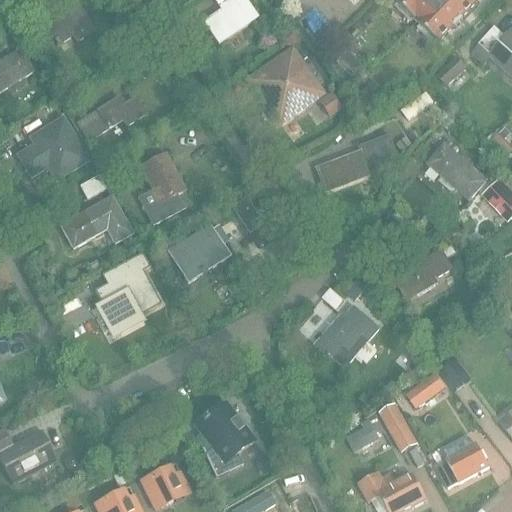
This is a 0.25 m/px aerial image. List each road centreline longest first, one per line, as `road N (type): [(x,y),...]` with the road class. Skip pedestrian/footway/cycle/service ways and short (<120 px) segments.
road 1 (residential): [(132,0),(315,258),(317,282),(246,330)]
road 2 (residential): [(246,330),(84,404),(0,247)]
road 3 (residential): [(246,330),(329,511)]
